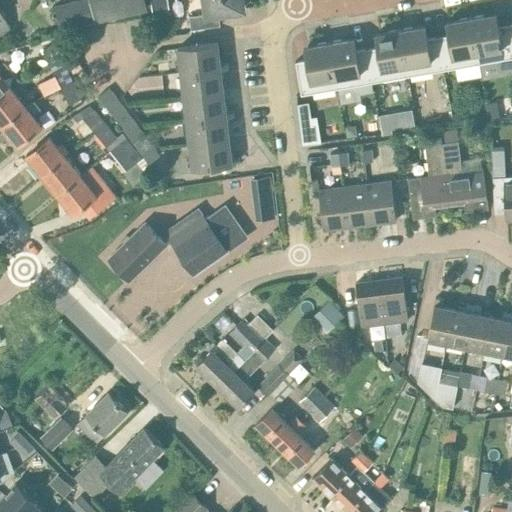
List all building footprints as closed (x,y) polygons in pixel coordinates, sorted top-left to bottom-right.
[(60,28),(113,17),(148,10),(145,0),(72,0),(55,4),(60,28)] [(161,0),(154,0),(152,0),(155,18),(164,16),(161,0)] [(241,0),(204,0),(207,13),(189,16),(191,29),(220,25),(218,12),(243,8),(241,0)] [(0,33),(12,28),(0,4),(0,33)] [(511,42),(509,23),(495,26),(493,13),(471,17),(479,63),(478,63),(481,79),(511,73),(511,42)] [(438,36),(444,69),(478,63),(479,63),(471,17),(450,20),(452,33),(438,36)] [(400,29),(408,75),(444,69),(438,36),(424,38),(422,25),(400,29)] [(408,75),(400,29),(379,33),(381,46),(367,48),(373,82),(408,75)] [(329,41),(338,88),(373,82),(367,48),(353,50),(351,37),(329,41)] [(338,88),(329,41),(308,45),(310,58),(295,60),(301,94),(338,88)] [(180,71),(220,66),(217,42),(178,47),(180,71)] [(50,67),(51,66),(63,60),(55,43),(42,49),(50,67)] [(0,94),(19,79),(4,60),(0,63),(0,94)] [(60,86),(73,80),(63,60),(51,66),(60,86)] [(183,95),(223,90),(220,66),(180,71),(183,95)] [(0,94),(0,121),(2,124),(26,105),(10,86),(19,79),(0,94)] [(73,80),(60,86),(69,104),(81,98),(73,80)] [(103,101),(114,94),(109,87),(98,95),(103,101)] [(223,90),(183,95),(186,119),(226,114),(223,90)] [(108,108),(119,101),(114,94),(103,101),(108,108)] [(18,144),(41,125),(32,113),(40,108),(33,99),(26,105),(2,124),(18,144)] [(113,115),(124,107),(119,101),(108,108),(113,115)] [(307,101),(297,103),(299,118),(309,117),(307,101)] [(95,131),(106,122),(94,107),(93,108),(90,104),(79,111),(73,116),(77,121),(83,116),(95,131)] [(118,122),(129,114),(124,107),(113,115),(118,122)] [(379,111),(382,129),(390,128),(387,110),(379,111)] [(129,114),(118,122),(124,129),(134,121),(129,114)] [(226,114),(186,119),(189,143),(229,138),(226,114)] [(129,135),(139,128),(134,121),(124,129),(129,135)] [(110,151),(126,138),(122,132),(116,136),(106,122),(95,131),(110,151)] [(134,142),(144,134),(139,128),(129,135),(134,142)] [(441,142),(449,205),(464,203),(465,211),(488,208),(483,167),(462,170),(456,128),(443,129),(445,142),(441,142)] [(139,149),(149,141),(144,134),(134,142),(139,149)] [(42,174),(65,155),(50,135),(26,154),(42,174)] [(146,160),(143,157),(142,158),(126,138),(110,151),(125,170),(123,172),(132,185),(151,170),(144,162),(146,160)] [(229,138),(189,143),(192,167),(220,164),(220,166),(232,165),(229,138)] [(144,156),(154,148),(149,141),(139,149),(144,156)] [(449,205),(441,142),(425,144),(429,174),(408,177),(413,217),(436,214),(434,207),(449,205)] [(372,147),(362,149),(364,162),(374,161),(372,147)] [(154,148),(144,156),(143,157),(146,160),(147,160),(149,163),(159,155),(154,148)] [(504,149),(492,149),(492,153),(493,177),(497,177),(498,194),(505,193),(506,219),(511,219),(511,180),(505,180),(504,153),(504,149)] [(338,151),(340,165),(349,164),(347,150),(338,151)] [(331,166),(340,165),(338,151),(329,153),(331,166)] [(65,155),(42,174),(57,193),(93,165),(92,164),(80,173),(65,155)] [(89,216),(116,193),(93,165),(57,193),(73,213),(81,206),(89,216)] [(391,180),(367,183),(372,223),(396,220),(391,180)] [(367,183),(343,186),(348,226),(372,223),(367,183)] [(348,226),(343,186),(319,189),(323,229),(348,226)] [(245,235),(225,206),(206,220),(197,209),(166,231),(195,271),(245,235)] [(129,278),(166,243),(145,222),(109,257),(129,278)] [(403,275),(379,278),(385,322),(408,319),(403,275)] [(385,322),(379,278),(356,281),(361,325),(385,322)] [(434,303),(427,336),(417,334),(410,364),(409,372),(434,397),(440,371),(441,366),(422,362),(427,337),(446,341),(454,307),(442,305),(443,298),(435,297),(434,303)] [(326,331),(343,315),(328,300),(312,316),(326,331)] [(454,307),(446,341),(465,345),(474,304),(466,303),(465,309),(454,307)] [(474,304),(465,345),(484,349),(491,315),(480,313),(481,306),(474,304)] [(491,315),(484,349),(503,353),(511,312),(504,311),(503,317),(491,315)] [(511,312),(503,353),(511,354),(511,312)] [(265,337),(273,329),(257,313),(249,321),(245,317),(229,332),(242,345),(237,351),(223,337),(212,348),(197,364),(218,385),(234,369),(237,366),(265,337)] [(265,337),(249,353),(259,363),(275,347),(265,337)] [(267,394),(303,357),(294,348),(258,384),(267,394)] [(234,369),(218,385),(239,405),(255,390),(244,379),(259,363),(249,353),(237,366),(234,369)] [(303,357),(267,394),(268,394),(270,392),(280,401),(299,383),(298,382),(310,370),(300,361),(304,357),(303,357)] [(460,370),(459,375),(457,384),(476,388),(479,374),(460,370)] [(459,375),(440,371),(434,397),(442,404),(453,406),(457,384),(459,375)] [(479,374),(476,388),(494,392),(497,378),(479,374)] [(57,377),(36,396),(57,418),(77,398),(57,377)] [(497,378),(494,392),(506,395),(509,381),(497,378)] [(309,411),(325,395),(315,385),(299,400),(309,411)] [(109,391),(86,414),(76,423),(78,425),(73,430),(82,440),(87,434),(95,443),(128,410),(109,391)] [(325,395),(309,411),(319,420),(335,405),(325,395)] [(278,443),(301,419),(296,414),(288,422),(272,406),(256,422),(278,443)] [(0,429),(13,424),(8,409),(0,412),(0,429)] [(60,419),(41,438),(52,449),(71,429),(60,419)] [(301,419),(278,443),(299,464),(314,448),(298,432),(306,424),(301,419)] [(120,492),(165,446),(144,426),(106,465),(96,455),(75,477),(92,493),(106,479),(120,492)] [(441,427),(440,440),(455,441),(456,428),(441,427)] [(18,447),(26,439),(19,431),(11,439),(18,447)] [(26,439),(18,447),(26,455),(34,447),(26,439)] [(357,465),(367,455),(361,449),(351,459),(357,465)] [(367,455),(357,465),(349,473),(329,493),(346,509),(374,480),(364,470),(373,461),(367,455)] [(329,493),(349,473),(332,456),(312,476),(329,493)] [(381,487),(389,479),(383,472),(375,480),(381,487)] [(374,480),(346,509),(348,511),(376,511),(383,506),(366,489),(375,481),(374,480)] [(65,495),(73,487),(66,481),(58,490),(65,495)] [(0,511),(19,511),(33,497),(16,482),(0,499),(0,511)] [(229,511),(211,511),(208,508),(209,507),(193,491),(171,511),(231,511),(230,511),(229,511)] [(78,511),(88,502),(81,495),(71,504),(78,511)] [(45,511),(33,500),(34,499),(33,497),(19,511),(45,511)] [(88,502),(78,511),(93,511),(96,510),(88,502)]
